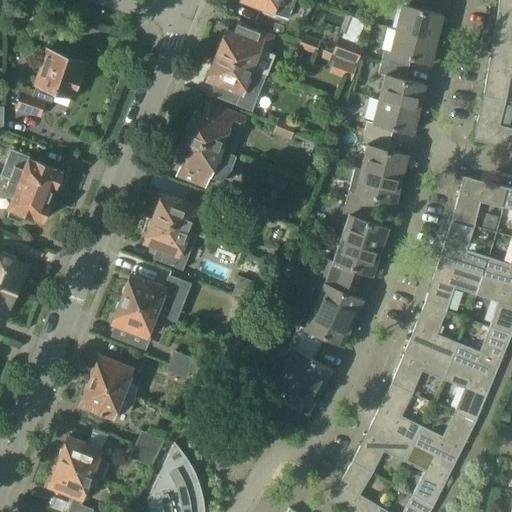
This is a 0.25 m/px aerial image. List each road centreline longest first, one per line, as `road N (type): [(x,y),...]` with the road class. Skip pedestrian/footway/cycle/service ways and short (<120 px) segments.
road 1 (residential): [(181,22),(0,482)]
road 2 (residential): [(238,511),(271,455),(310,447),(339,393),(388,285),(430,147)]
road 3 (residential): [(430,147),(464,0)]
